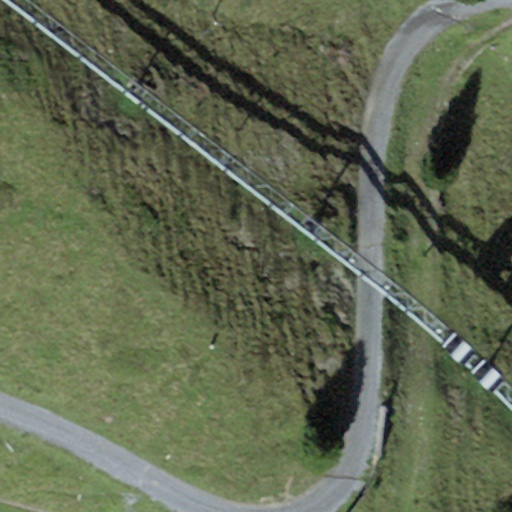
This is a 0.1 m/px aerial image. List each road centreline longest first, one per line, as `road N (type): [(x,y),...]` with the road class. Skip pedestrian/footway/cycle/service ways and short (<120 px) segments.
road 1 (track): [(299,511),(345,421),(372,246),(378,99),(424,12),(511,0)]
road 2 (track): [(0,418),(190,511)]
